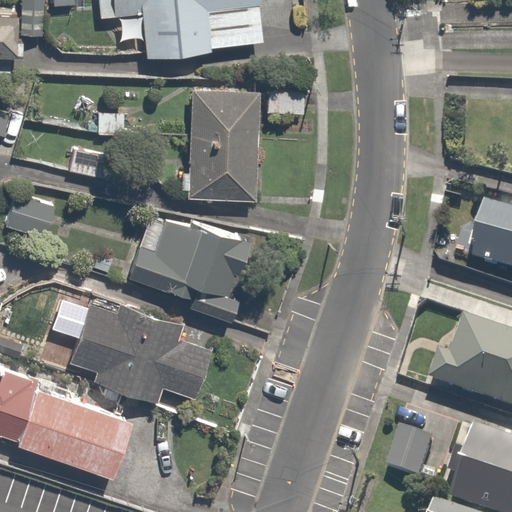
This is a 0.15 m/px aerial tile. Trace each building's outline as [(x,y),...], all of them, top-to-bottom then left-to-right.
[(42,29),(42,0),(18,0),(17,28),(42,29)] [(100,0),(102,10),(117,8),(121,34),(142,31),(145,51),(267,34),(262,0),(100,0)] [(0,44),(15,45),(15,5),(0,4),(0,44)] [(253,84),(187,82),(184,190),(251,192),(253,84)] [(305,83),(263,83),(263,109),(304,109),(305,83)] [(128,107),(94,106),(93,130),(128,131),(128,107)] [(115,153),(72,143),(66,167),(110,177),(115,153)] [(57,193),(16,180),(3,223),(44,235),(57,193)] [(511,203),(486,197),(470,261),(511,271),(511,203)] [(147,206),(129,272),(227,298),(235,266),(258,272),(267,238),(147,206)] [(177,329),(182,316),(117,293),(112,307),(90,299),(71,354),(95,362),(91,372),(151,393),(155,382),(190,395),(209,340),(177,329)] [(511,336),(459,318),(446,354),(435,350),(424,382),(511,413),(511,336)] [(136,410),(0,363),(0,429),(117,469),(136,410)] [(443,499),(477,511),(511,511),(511,439),(473,424),(443,499)] [(412,476),(429,443),(396,426),(379,460),(412,476)] [(477,511),(443,499),(442,501),(431,497),(425,511),(477,511)]
